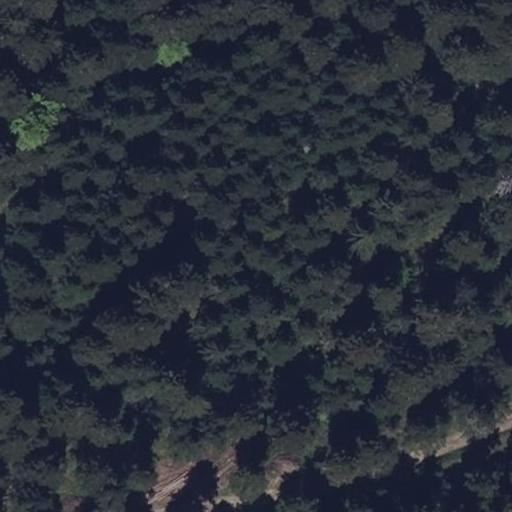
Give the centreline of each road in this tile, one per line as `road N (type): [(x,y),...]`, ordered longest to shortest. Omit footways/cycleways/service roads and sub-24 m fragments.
road 1 (track): [(297,511),(367,503),(511,455)]
road 2 (track): [(318,0),(334,13),(375,17),(475,76),(511,80)]
